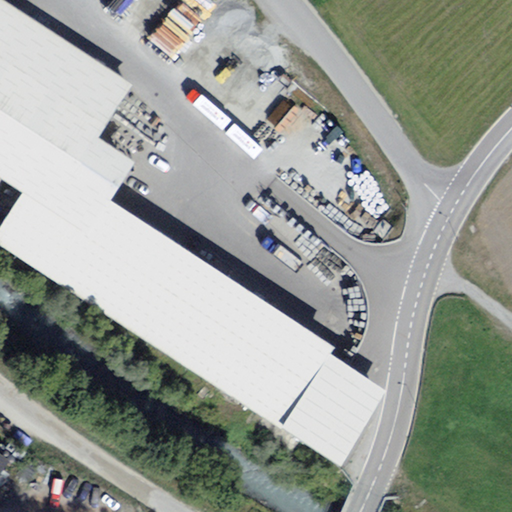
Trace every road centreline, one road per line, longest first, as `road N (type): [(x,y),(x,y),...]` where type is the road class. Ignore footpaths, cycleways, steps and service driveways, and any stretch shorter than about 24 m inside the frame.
road 1 (tertiary): [(361,511),(396,414),(420,285),(451,213)]
road 2 (unclassified): [(284,0),(451,213)]
